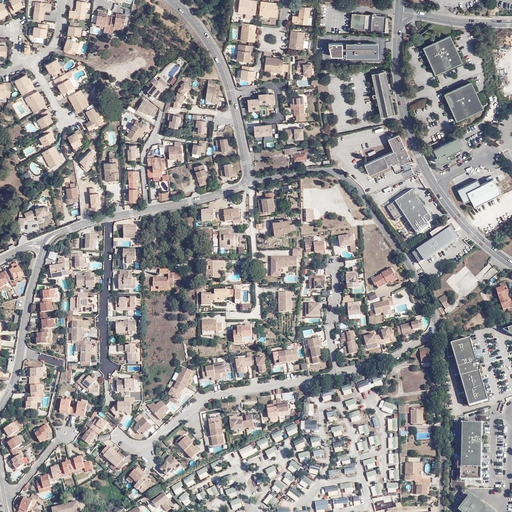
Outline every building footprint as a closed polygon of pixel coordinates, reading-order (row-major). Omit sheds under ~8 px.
[(0,15),(8,12),(3,0),(0,1),(0,15)] [(19,0),(9,0),(11,3),(8,5),(12,12),(15,10),(14,9),(22,5),(19,0)] [(32,19),(42,20),(44,9),(49,10),(50,3),(35,0),(32,19)] [(70,10),(68,17),(85,19),(87,1),(77,0),(76,11),(70,10)] [(255,15),(257,3),(247,2),(247,1),(240,0),(238,13),(246,14),(252,14),(255,15)] [(270,4),(261,3),(259,15),(276,17),(278,4),(271,3),(270,4)] [(309,7),(300,6),(299,16),(292,16),(292,23),(308,25),(309,7)] [(98,14),(97,24),(101,25),(100,28),(105,29),(104,32),(109,33),(109,31),(110,31),(112,16),(108,15),(109,13),(99,11),(98,14)] [(369,14),(350,12),(349,28),(386,31),(385,15),(374,14),(374,15),(374,16),(373,16),(372,16),(372,17),(371,17),(370,16),(369,16),(369,15),(369,14)] [(113,14),(112,16),(110,31),(114,32),(115,29),(120,30),(120,27),(124,28),(127,14),(126,14),(117,13),(117,15),(113,14)] [(68,34),(80,36),(82,27),(78,26),(78,22),(71,21),(70,26),(69,25),(68,34)] [(38,27),(34,27),(33,35),(45,37),(46,28),(45,28),(46,24),(38,23),(38,27)] [(253,26),(241,24),(240,41),(253,43),(254,35),(253,35),(254,26),(253,26)] [(305,32),(291,30),(290,38),(291,38),(290,48),(303,49),(305,32)] [(459,58),(459,57),(451,41),(450,38),(449,36),(448,35),(447,35),(445,35),(444,35),(424,44),(423,46),(422,47),(423,49),(432,71),(433,72),(435,72),(437,72),(457,63),(459,61),(459,60),(459,58)] [(64,50),(70,53),(72,50),(75,51),(79,42),(67,37),(64,47),(65,47),(64,50)] [(328,42),(331,51),(341,51),(342,39),(328,39),(328,42)] [(378,43),(346,43),(346,58),(378,57),(378,43)] [(30,44),(25,44),(25,46),(22,46),(22,51),(24,51),(24,53),(30,54),(30,51),(32,51),(32,47),(30,46),(30,44)] [(252,47),(238,45),(236,62),(249,63),(250,53),(252,53),(252,47)] [(282,73),(282,71),(283,64),(283,60),(274,59),(274,58),(266,57),(265,71),(282,73)] [(52,75),(58,72),(58,71),(57,69),(60,67),(56,58),(45,64),(50,73),(51,72),(52,75)] [(298,65),(297,65),(297,70),(303,70),(304,76),(312,75),(311,63),(305,63),(305,60),(298,61),(298,65)] [(253,69),(245,68),(245,71),(242,71),(241,81),(253,82),(254,72),(253,72),(253,69)] [(392,114),(382,71),(371,73),(380,116),(392,114)] [(60,76),(53,80),(57,85),(58,84),(63,93),(74,87),(67,72),(64,74),(60,76)] [(22,94),(35,88),(32,81),(30,82),(26,74),(15,80),(22,94)] [(167,86),(156,76),(154,78),(151,81),(155,84),(149,91),(156,97),(162,90),(163,91),(167,86)] [(214,86),(214,81),(207,80),(204,97),(211,98),(211,100),(210,103),(216,103),(218,91),(215,91),(215,86),(214,86)] [(175,95),(174,107),(181,108),(182,102),(184,102),(185,93),(191,88),(185,81),(181,84),(182,86),(178,89),(178,91),(177,92),(177,95),(175,95)] [(0,95),(10,96),(11,82),(4,82),(3,83),(0,82),(0,95)] [(466,82),(446,91),(445,91),(444,92),(444,94),(444,96),(453,116),(453,117),(453,118),(455,119),(457,120),(459,119),(479,109),(480,108),(481,106),(480,104),(472,85),(471,84),(470,83),(468,82),(466,82)] [(81,90),(69,96),(74,105),(73,106),(76,112),(89,105),(81,90)] [(35,112),(47,106),(43,99),(42,100),(37,91),(27,96),(35,112)] [(268,95),(258,96),(258,100),(259,105),(268,104),(269,106),(275,105),(274,96),(268,96),(268,95)] [(304,108),(303,95),(292,96),(293,103),(293,109),(295,109),(304,108)] [(144,108),(149,111),(152,113),(151,114),(155,116),(159,108),(156,106),(156,105),(144,99),(138,109),(141,111),(142,110),(144,108)] [(258,100),(247,101),(248,112),(259,111),(259,105),(258,100)] [(102,122),(94,107),(86,112),(90,121),(85,123),(88,130),(102,122)] [(48,109),(41,112),(43,116),(38,119),(42,127),(53,121),(49,113),(50,112),(48,109)] [(179,115),(169,114),(168,121),(170,121),(169,126),(178,128),(179,115)] [(199,120),(200,115),(193,114),(192,119),(196,120),(196,126),(198,126),(197,132),(204,133),(205,121),(199,120)] [(141,129),(144,130),(147,125),(141,122),(139,125),(135,123),(128,135),(136,139),(138,135),(141,129)] [(263,126),(264,136),(272,135),(271,125),(263,126)] [(264,136),(263,126),(254,127),(255,137),(264,136)] [(50,128),(44,131),(46,134),(40,137),(44,145),(55,139),(51,132),(52,131),(51,127),(50,128)] [(74,133),(67,137),(73,148),(81,144),(78,138),(82,136),(78,129),(74,131),(74,133)] [(304,130),(287,131),(288,140),(296,140),(296,141),(305,140),(304,130)] [(387,138),(393,151),(364,164),(369,176),(387,167),(386,165),(390,163),(391,165),(397,162),(398,165),(401,164),(403,170),(410,167),(407,161),(409,159),(398,133),(387,138)] [(456,135),(433,147),(437,153),(434,155),(436,159),(441,160),(446,158),(447,159),(455,155),(453,150),(461,145),(456,135)] [(227,139),(216,141),(217,148),(221,147),(222,153),(229,152),(227,139)] [(204,151),(206,141),(199,140),(198,145),(193,144),(191,152),(198,153),(199,153),(200,151),(204,151)] [(181,143),(175,142),(174,146),(169,147),(169,159),(178,159),(178,161),(182,161),(182,148),(180,147),(181,143)] [(123,144),(124,153),(129,153),(129,158),(136,158),(136,148),(137,148),(137,144),(123,144)] [(53,146),(42,152),(50,167),(62,161),(59,154),(58,155),(53,146)] [(292,155),(292,159),(295,158),(295,161),(307,160),(313,159),(312,149),(307,150),(307,151),(299,152),(298,148),(291,149),(292,155)] [(104,161),(106,178),(115,177),(115,176),(119,175),(118,169),(114,169),(114,165),(118,164),(116,149),(110,150),(110,155),(110,160),(104,161)] [(147,166),(152,165),(160,164),(160,157),(147,159),(147,166)] [(152,165),(152,167),(153,177),(163,175),(161,164),(160,164),(152,165)] [(203,164),(195,167),(200,185),(209,183),(203,164)] [(231,164),(224,165),(225,170),(222,171),(223,178),(233,176),(231,164)] [(57,186),(63,186),(67,185),(66,177),(56,178),(57,186)] [(66,177),(67,185),(68,197),(67,198),(67,204),(73,203),(73,201),(72,197),(78,196),(77,187),(75,187),(75,183),(71,183),(70,177),(66,177)] [(469,199),(473,207),(500,194),(495,184),(492,178),(479,185),(476,179),(456,189),(463,202),(469,199)] [(138,201),(137,182),(130,182),(131,201),(138,201)] [(257,200),(260,215),(271,213),(267,198),(272,197),(271,191),(263,194),(265,199),(257,200)] [(433,222),(412,191),(386,208),(395,222),(404,216),(409,223),(405,226),(409,231),(413,229),(414,230),(410,232),(414,238),(431,227),(429,224),(433,222)] [(482,205),(485,211),(493,208),(490,201),(482,205)] [(355,204),(349,209),(354,216),(360,211),(355,204)] [(37,209),(32,210),(33,216),(38,215),(38,219),(43,219),(42,215),(49,213),(47,205),(36,208),(37,209)] [(214,220),(214,209),(209,209),(209,210),(206,210),(202,211),(202,221),(214,220)] [(316,209),(308,209),(308,222),(316,221),(316,209)] [(239,211),(224,213),(226,223),(234,222),(234,225),(241,223),(239,211)] [(452,218),(431,232),(434,237),(411,251),(419,264),(440,249),(459,236),(455,230),(461,226),(452,218)] [(292,232),(290,225),(289,221),(273,224),(275,235),(283,234),(292,232)] [(142,235),(142,227),(137,227),(137,225),(124,225),(124,237),(137,237),(137,236),(142,235)] [(238,237),(235,237),(235,240),(231,240),(231,237),(229,237),(229,233),(220,233),(220,244),(224,244),(224,247),(231,247),(238,247),(238,237)] [(353,234),(339,236),(341,246),(350,244),(352,251),(356,250),(353,234)] [(87,238),(83,238),(83,249),(95,249),(95,241),(98,241),(98,235),(87,235),(87,238)] [(133,249),(123,249),(123,260),(127,260),(127,263),(132,263),(133,260),(135,260),(135,252),(133,252),(133,249)] [(303,260),(303,251),(292,250),(293,258),(271,259),(271,273),(279,273),(279,269),(286,269),(286,267),(297,267),(296,260),(303,260)] [(77,268),(86,268),(86,258),(84,258),(83,254),(73,255),(73,259),(77,259),(77,268)] [(66,258),(59,259),(60,262),(60,265),(51,266),(53,276),(60,275),(60,277),(69,276),(69,275),(70,275),(73,275),(73,271),(71,271),(70,262),(67,262),(66,258)] [(217,268),(220,268),(225,268),(225,262),(206,262),(206,281),(212,281),(212,278),(217,278),(217,268)] [(354,272),(347,272),(348,287),(360,286),(358,267),(354,267),(354,272)] [(220,281),(220,268),(217,268),(217,278),(212,278),(212,281),(220,281)] [(11,269),(4,273),(8,281),(12,279),(12,280),(18,278),(19,280),(23,278),(18,269),(13,271),(11,269)] [(129,270),(120,270),(120,274),(118,274),(118,288),(124,289),(124,287),(124,285),(131,284),(131,278),(128,278),(128,276),(131,276),(131,272),(129,272),(129,270)] [(379,288),(388,283),(389,284),(394,281),(391,275),(388,277),(385,272),(372,280),(375,286),(377,285),(379,288)] [(0,292),(8,288),(5,283),(8,281),(4,273),(0,275),(1,276),(0,276),(0,292)] [(87,276),(78,277),(78,285),(87,285),(87,288),(96,287),(96,278),(98,278),(97,273),(87,273),(87,276)] [(153,289),(156,289),(155,279),(169,279),(170,287),(173,286),(173,280),(181,280),(181,274),(169,274),(169,277),(153,277),(153,289)] [(325,277),(310,277),(310,290),(325,290),(325,277)] [(124,285),(124,287),(135,288),(135,278),(131,278),(131,284),(124,285)] [(155,279),(156,289),(168,289),(168,287),(170,287),(169,279),(155,279)] [(499,287),(495,289),(501,310),(506,308),(507,313),(511,311),(511,307),(511,306),(510,301),(508,301),(506,292),(507,291),(505,285),(504,281),(498,283),(499,287)] [(46,304),(53,303),(53,298),(56,298),(55,290),(43,292),(43,295),(43,300),(46,299),(46,304)] [(220,295),(229,295),(234,295),(235,303),(241,303),(240,290),(214,290),(214,295),(210,295),(210,293),(200,293),(200,305),(210,304),(210,303),(221,303),(221,297),(220,295)] [(280,313),(292,313),(291,293),(279,294),(280,313)] [(87,294),(79,294),(79,299),(79,303),(73,303),(73,312),(83,312),(83,313),(94,313),(94,306),(91,306),(89,307),(89,303),(89,300),(87,300),(87,294)] [(408,294),(395,299),(400,312),(413,307),(408,294)] [(141,308),(141,298),(136,298),(136,296),(130,296),(130,298),(116,298),(116,307),(126,308),(136,308),(141,308)] [(438,299),(446,310),(449,307),(448,305),(449,304),(443,296),(438,299)] [(387,310),(384,300),(383,300),(383,303),(376,304),(373,305),(376,315),(383,313),(387,312),(387,310)] [(40,313),(41,317),(49,317),(49,312),(55,312),(55,307),(53,307),(53,303),(46,304),(42,304),(43,313),(40,313)] [(360,303),(348,304),(350,317),(361,316),(360,303)] [(320,305),(306,305),(306,318),(320,318),(320,305)] [(50,330),(55,329),(55,325),(56,325),(56,320),(49,321),(49,317),(41,317),(41,322),(44,322),(45,330),(50,330)] [(216,320),(201,321),(202,332),(221,331),(221,323),(216,324),(216,320)] [(86,328),(86,322),(73,322),(72,341),(78,341),(83,341),(83,332),(83,328),(86,328)] [(132,331),(132,333),(136,333),(136,322),(116,323),(116,334),(120,333),(120,331),(124,331),(128,331),(132,331)] [(417,323),(397,328),(398,336),(402,336),(402,337),(409,336),(409,334),(413,333),(412,332),(418,330),(418,328),(418,327),(417,323)] [(242,339),(252,338),(251,327),(236,328),(237,333),(233,333),(234,343),(243,343),(242,339)] [(45,330),(42,330),(42,334),(39,335),(39,339),(38,339),(38,345),(48,345),(48,339),(50,339),(49,335),(51,335),(50,330),(45,330)] [(380,335),(382,345),(387,343),(387,341),(392,339),(393,342),(394,342),(391,330),(384,331),(384,334),(380,335)] [(341,338),(342,344),(346,343),(356,341),(354,332),(343,334),(343,338),(341,338)] [(378,343),(377,335),(366,338),(368,346),(378,343)] [(470,338),(452,344),(470,406),(488,401),(470,338)] [(309,341),(309,349),(312,348),(321,346),(322,346),(321,341),(320,341),(319,339),(314,340),(309,341)] [(83,341),(78,341),(78,345),(81,345),(81,352),(81,362),(90,362),(91,355),(93,355),(93,345),(91,345),(91,341),(83,341)] [(356,341),(346,343),(346,347),(345,347),(346,355),(358,352),(358,349),(357,347),(356,341)] [(129,345),(118,346),(118,351),(127,351),(127,360),(136,360),(136,352),(135,352),(135,344),(129,344),(129,345)] [(321,346),(312,348),(314,363),(320,362),(319,356),(322,356),(321,346)] [(298,349),(286,351),(288,363),(293,363),(293,361),(300,359),(298,349)] [(418,350),(420,364),(429,362),(428,352),(429,352),(429,349),(418,350)] [(288,363),(286,351),(274,353),(276,364),(284,362),(285,364),(288,363)] [(257,356),(251,357),(253,365),(258,364),(258,365),(260,365),(260,372),(267,371),(265,356),(257,358),(257,356)] [(253,365),(251,357),(248,358),(237,360),(239,373),(245,372),(244,367),(253,365)] [(225,362),(214,364),(215,366),(217,379),(221,378),(221,376),(221,374),(226,373),(226,370),(225,366),(225,362)] [(212,380),(217,379),(215,366),(203,368),(204,379),(212,378),(212,380)] [(184,367),(176,381),(177,382),(185,387),(187,387),(189,383),(187,382),(193,372),(184,367)] [(31,370),(31,375),(31,377),(33,377),(33,383),(35,383),(41,382),(41,379),(44,379),(43,374),(45,374),(45,370),(31,370)] [(94,382),(91,379),(90,379),(87,377),(86,378),(82,375),(75,383),(80,387),(82,384),(87,389),(85,392),(86,393),(96,393),(96,386),(93,385),(93,383),(94,382)] [(121,381),(116,381),(116,384),(116,392),(124,392),(124,389),(133,389),(133,380),(124,380),(123,383),(120,383),(121,381)] [(367,380),(356,385),(360,393),(371,388),(367,380)] [(44,395),(46,395),(46,391),(43,391),(43,387),(41,387),(41,382),(35,383),(35,387),(32,387),(33,391),(33,395),(43,395),(44,395)] [(185,387),(177,382),(174,388),(172,388),(169,394),(178,399),(183,388),(184,389),(185,387)] [(354,393),(352,386),(342,390),(344,396),(354,393)] [(331,399),(330,395),(335,394),(333,388),(320,391),(323,402),(331,399)] [(33,395),(31,396),(31,399),(30,399),(30,405),(28,405),(28,411),(38,411),(38,405),(39,405),(39,401),(41,400),(41,398),(44,398),(44,395),(43,395),(33,395)] [(281,399),(277,400),(278,402),(279,413),(290,411),(289,402),(282,403),(281,399)] [(348,411),(358,408),(354,399),(345,402),(348,411)] [(74,416),(75,408),(72,408),(72,401),(67,401),(67,402),(62,402),(61,412),(70,412),(70,415),(74,416)] [(129,413),(129,404),(123,403),(123,404),(119,404),(118,402),(109,411),(114,416),(118,412),(119,411),(121,413),(129,413)] [(155,403),(148,405),(151,410),(159,419),(166,413),(165,411),(168,408),(163,402),(158,403),(156,405),(155,403)] [(270,419),(280,417),(279,413),(278,402),(274,403),(275,410),(268,411),(270,419)] [(384,402),(381,410),(392,414),(395,406),(384,402)] [(80,409),(75,408),(74,416),(79,416),(79,415),(88,416),(89,405),(81,404),(80,409)] [(304,404),(304,411),(308,411),(308,416),(313,416),(313,405),(304,404)] [(409,413),(408,405),(398,406),(398,414),(409,413)] [(411,424),(423,424),(423,413),(428,413),(428,409),(417,408),(417,411),(411,411),(411,424)] [(328,420),(338,417),(336,410),(326,413),(328,420)] [(359,411),(350,413),(351,422),(361,420),(359,411)] [(247,415),(242,415),(243,419),(244,428),(249,427),(255,426),(253,416),(247,416),(247,415)] [(138,423),(135,429),(140,434),(142,432),(143,433),(148,428),(149,429),(152,426),(144,417),(138,423)] [(96,433),(98,434),(102,429),(103,429),(107,423),(101,418),(99,421),(96,419),(89,428),(96,433)] [(210,432),(222,429),(221,418),(210,419),(210,426),(209,426),(210,432)] [(240,433),(245,432),(244,428),(243,419),(234,420),(234,418),(230,419),(230,420),(232,432),(239,430),(240,433)] [(398,431),(397,419),(387,419),(388,431),(398,431)] [(301,430),(317,430),(317,421),(301,421),(301,430)] [(9,439),(11,443),(18,439),(16,435),(25,430),(19,422),(6,431),(10,438),(9,439)] [(289,437),(299,432),(294,423),(284,428),(289,437)] [(358,427),(360,436),(369,433),(367,424),(358,427)] [(49,425),(45,427),(46,429),(41,432),(42,432),(37,435),(42,444),(48,441),(46,439),(51,436),(49,434),(53,432),(49,425)] [(453,472),(452,489),(461,489),(465,489),(466,481),(481,481),(482,425),(463,425),(462,472),(453,472)] [(333,437),(343,435),(341,426),(331,428),(333,437)] [(96,433),(89,428),(81,440),(89,446),(94,437),(96,433)] [(210,432),(209,432),(209,435),(212,434),(213,441),(224,439),(222,429),(210,432)] [(417,429),(417,439),(432,439),(432,429),(417,429)] [(275,443),(284,439),(280,430),(271,434),(275,443)] [(368,438),(370,447),(380,444),(377,435),(368,438)] [(179,444),(186,451),(192,445),(194,443),(188,436),(179,444)] [(312,447),(321,446),(319,436),(310,437),(312,447)] [(256,442),(260,451),(269,446),(265,437),(256,442)] [(297,451),(306,446),(302,437),(293,442),(297,451)] [(13,453),(14,456),(22,452),(20,448),(25,445),(23,441),(21,442),(18,438),(18,439),(11,443),(10,444),(15,452),(13,453)] [(393,446),(393,448),(398,448),(398,438),(388,438),(388,446),(393,446)] [(366,441),(357,443),(359,452),(368,450),(366,441)] [(192,445),(186,451),(192,458),(201,451),(199,448),(197,449),(195,447),(192,445)] [(238,451),(243,460),(255,453),(250,445),(238,451)] [(110,461),(117,453),(111,447),(109,449),(106,447),(101,452),(110,461)] [(277,456),(273,447),(264,452),(269,460),(277,456)] [(22,452),(14,456),(17,460),(13,461),(16,466),(15,467),(16,471),(17,472),(26,467),(23,462),(25,461),(23,456),(24,456),(22,452)] [(109,463),(110,461),(101,452),(100,454),(109,463)] [(298,454),(300,463),(310,461),(308,452),(298,454)] [(123,459),(117,453),(110,461),(120,470),(125,463),(122,460),(123,459)] [(174,468),(179,462),(171,454),(165,460),(167,462),(161,469),(167,474),(173,467),(174,468)] [(339,462),(350,459),(348,454),(337,457),(339,462)] [(398,463),(398,454),(388,454),(389,463),(398,463)] [(250,466),(259,461),(257,455),(247,460),(250,466)] [(83,457),(79,458),(80,460),(75,462),(76,464),(72,465),(74,472),(81,470),(85,469),(86,473),(92,471),(90,463),(84,464),(83,457)] [(212,469),(222,464),(220,459),(210,464),(212,469)] [(362,460),(363,466),(367,466),(367,469),(375,468),(374,459),(362,460)] [(292,461),(287,469),(295,475),(300,466),(292,461)] [(69,476),(75,474),(74,472),(72,465),(71,462),(62,464),(63,469),(59,470),(61,476),(67,475),(67,476),(69,476)] [(417,471),(421,471),(422,471),(422,465),(407,465),(406,482),(417,483),(417,478),(417,471)] [(270,480),(278,477),(273,466),(265,470),(270,480)] [(53,474),(50,475),(50,477),(52,484),(55,483),(55,481),(62,479),(61,476),(59,470),(59,467),(55,468),(56,471),(52,472),(53,474)] [(198,476),(208,472),(206,467),(196,471),(198,476)] [(145,476),(146,475),(142,471),(141,473),(136,468),(129,475),(138,483),(145,476)] [(389,480),(399,480),(399,470),(389,470),(389,480)] [(366,473),(368,482),(377,480),(375,471),(366,473)] [(289,486),(295,478),(287,473),(282,481),(289,486)] [(264,474),(254,476),(256,485),(266,483),(264,474)] [(187,488),(196,483),(191,475),(183,479),(187,488)] [(304,475),(298,483),(307,489),(313,481),(304,475)] [(138,483),(135,486),(142,493),(149,487),(151,488),(154,485),(145,476),(138,483)] [(52,484),(50,477),(46,478),(46,479),(42,480),(43,482),(39,483),(41,490),(45,489),(46,491),(54,489),(52,484)] [(180,487),(183,485),(181,481),(171,486),(175,495),(183,491),(180,487)] [(278,481),(271,488),(279,494),(285,487),(278,481)] [(342,483),(343,493),(353,492),(352,483),(342,483)] [(387,483),(387,493),(397,492),(397,483),(387,483)] [(373,496),(382,493),(379,484),(370,486),(373,496)] [(210,498),(219,493),(215,485),(206,490),(210,498)] [(327,497),(341,495),(340,485),(326,487),(327,497)] [(430,490),(431,490),(429,485),(422,485),(422,488),(419,488),(419,497),(429,498),(430,490)] [(292,486),(286,494),(296,502),(303,495),(292,486)] [(198,501),(207,498),(205,491),(196,494),(198,501)] [(178,498),(185,505),(192,499),(185,492),(178,498)] [(163,493),(151,502),(156,509),(161,505),(165,511),(166,511),(174,506),(169,499),(168,499),(163,493)] [(384,498),(385,501),(376,503),(377,510),(393,507),(391,497),(384,498)] [(489,511),(485,508),(486,508),(471,497),(460,511),(461,511),(489,511)] [(333,499),(333,509),(343,508),(343,504),(348,504),(348,498),(333,499)] [(34,511),(39,503),(35,501),(34,503),(30,501),(29,502),(26,500),(22,509),(28,511),(34,511)] [(316,511),(324,511),(324,510),(329,509),(328,500),(315,502),(316,511)] [(192,501),(186,508),(189,511),(196,504),(192,501)]
